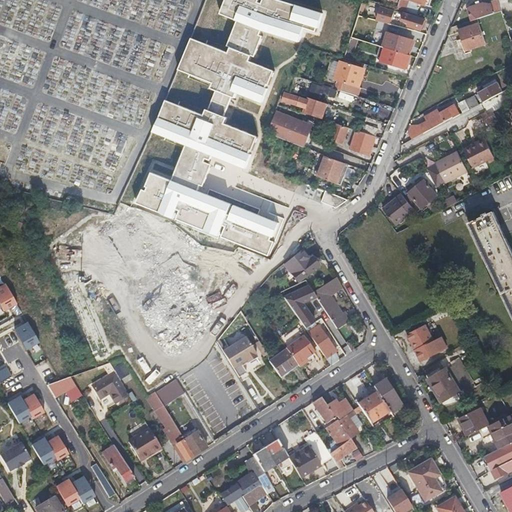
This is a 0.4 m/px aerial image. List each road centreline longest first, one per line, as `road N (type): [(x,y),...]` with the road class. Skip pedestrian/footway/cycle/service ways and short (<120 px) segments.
road 1 (residential): [(122,511),(387,343)]
road 2 (residential): [(325,233),(369,193),(453,0)]
road 3 (residential): [(275,511),(436,435)]
road 4 (residential): [(325,233),(387,343)]
